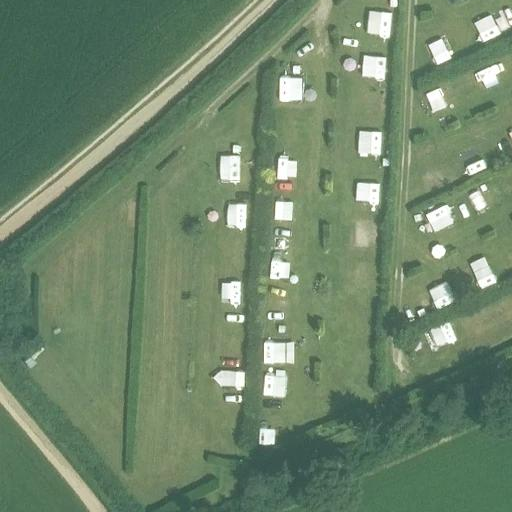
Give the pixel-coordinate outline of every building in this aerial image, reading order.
[(373,11),(372,38),(395,39),(396,12),(373,11)] [(496,13),(478,20),(488,44),(505,37),(496,13)] [(434,45),(443,65),(458,59),(449,39),(434,45)] [(389,82),(390,56),(372,55),(371,81),(389,82)] [(480,100),(495,94),(483,67),(468,73),(480,100)] [(444,108),(465,101),(457,78),(436,85),(444,108)] [(369,116),(389,115),(388,88),(368,89),(369,116)] [(261,128),(261,107),(252,107),(252,129),(261,128)] [(373,153),(384,154),(385,129),(373,129),(373,153)] [(474,178),(490,171),(481,150),(465,157),(474,178)] [(429,173),(432,191),(451,188),(448,170),(429,173)] [(511,174),(497,181),(506,200),(511,197),(511,174)] [(365,178),(365,198),(374,198),(375,179),(365,178)] [(457,198),(466,216),(481,208),(473,191),(457,198)] [(436,229),(455,224),(449,203),(430,209),(436,229)] [(276,204),(276,220),(295,221),(296,205),(276,204)] [(359,242),(381,242),(380,220),(359,221),(359,242)] [(292,260),(293,239),(273,239),(273,260),(292,260)] [(372,279),(371,274),(359,275),(358,264),(351,265),(352,281),(372,279)] [(491,267),(475,275),(483,291),(498,283),(491,267)] [(435,290),(419,295),(424,313),(441,307),(435,290)] [(270,298),(270,319),(280,319),(280,298),(270,298)] [(426,332),(432,344),(451,334),(445,322),(426,332)] [(297,364),(297,346),(272,345),(271,363),(297,364)] [(266,393),(288,392),(287,371),(265,372),(266,393)] [(281,436),(282,416),(263,416),(262,435),(281,436)]
